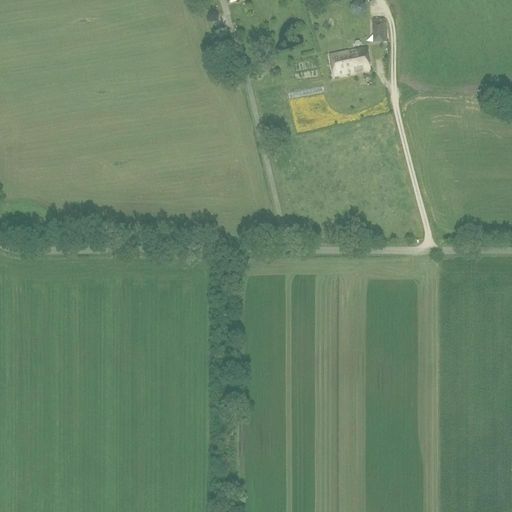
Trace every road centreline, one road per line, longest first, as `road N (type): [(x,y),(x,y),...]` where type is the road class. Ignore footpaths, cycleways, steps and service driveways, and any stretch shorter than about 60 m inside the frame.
road 1 (unclassified): [(289,250),(21,251),(0,244)]
road 2 (track): [(372,0),(371,43),(390,86),(431,250)]
road 3 (unclassified): [(289,250),(223,11)]
road 4 (unclassified): [(511,250),(289,250)]
